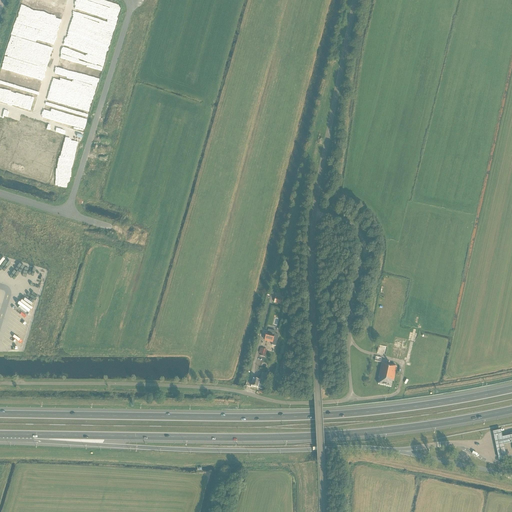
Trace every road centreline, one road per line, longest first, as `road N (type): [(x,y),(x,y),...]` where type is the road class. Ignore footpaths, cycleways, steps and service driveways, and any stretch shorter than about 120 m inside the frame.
road 1 (unclassified): [(67,213),(217,260),(235,248),(292,53),(139,0)]
road 2 (motorway): [(511,388),(300,416),(0,414)]
road 3 (motorway): [(16,434),(300,436),(511,409)]
road 4 (motorway): [(16,434),(214,450),(388,449)]
road 5 (unclassified): [(351,399),(290,403),(215,388),(0,383)]
road 6 (unclassified): [(322,511),(313,214)]
road 7 (unclassified): [(132,0),(67,213)]
road 8 (unclassified): [(351,399),(349,323),(363,241),(350,222),(313,214)]
road 9 (unclassified): [(354,0),(313,214)]
